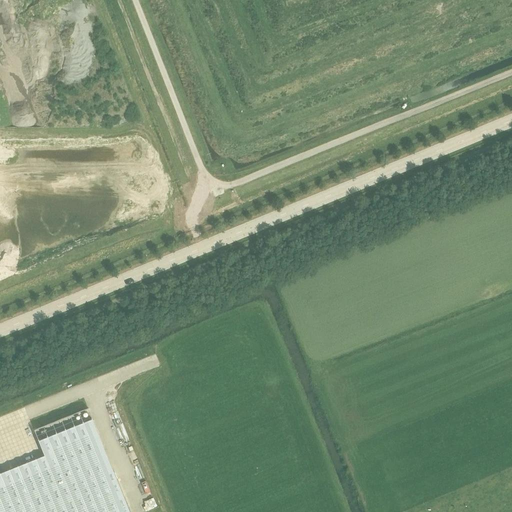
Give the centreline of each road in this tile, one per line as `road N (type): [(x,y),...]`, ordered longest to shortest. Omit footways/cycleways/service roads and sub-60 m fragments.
road 1 (secondary): [(0,330),(511,121)]
road 2 (track): [(135,0),(202,171),(219,184),(511,72)]
